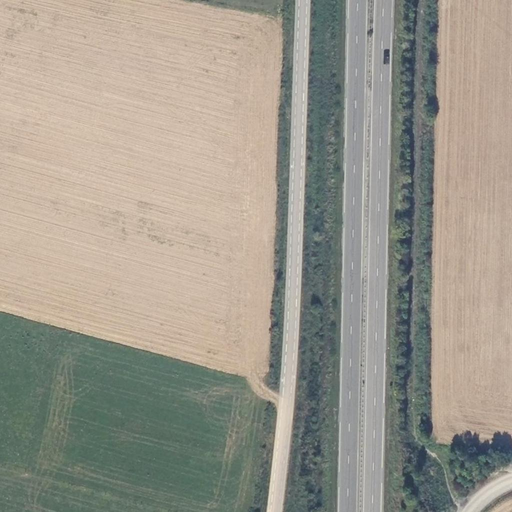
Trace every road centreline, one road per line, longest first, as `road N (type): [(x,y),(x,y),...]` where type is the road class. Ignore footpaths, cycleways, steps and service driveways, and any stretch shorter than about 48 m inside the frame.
road 1 (unclassified): [(303,0),(290,361),(275,511)]
road 2 (trunk): [(372,511),(385,0)]
road 3 (trunk): [(359,0),(347,511)]
